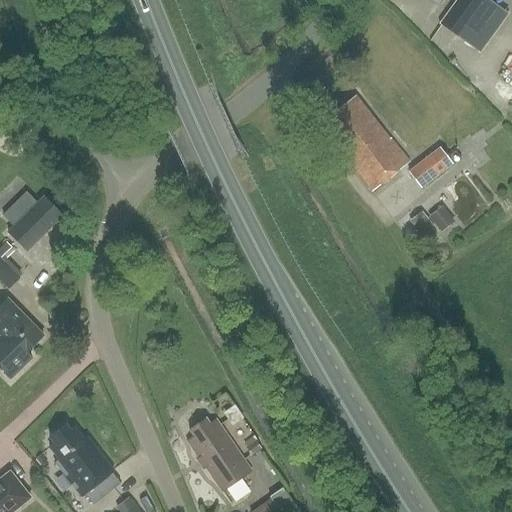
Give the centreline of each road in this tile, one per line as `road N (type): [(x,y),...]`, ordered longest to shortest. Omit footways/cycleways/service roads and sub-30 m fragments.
road 1 (trunk): [(407,511),(267,270),(145,0)]
road 2 (unclassified): [(175,511),(96,329),(92,293),(107,235),(136,186)]
road 3 (unclassified): [(136,186),(280,75),(334,0)]
road 4 (unclassified): [(136,186),(76,131),(41,0)]
